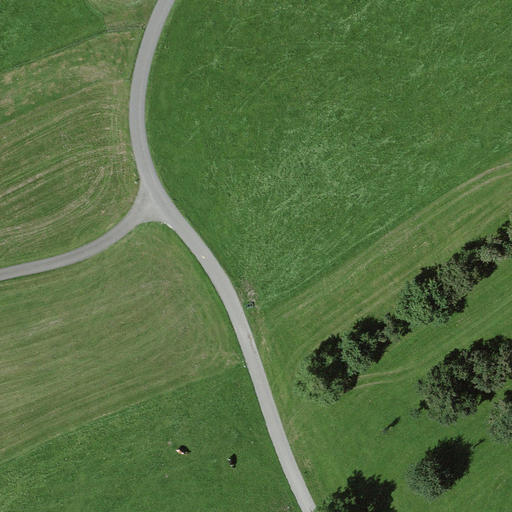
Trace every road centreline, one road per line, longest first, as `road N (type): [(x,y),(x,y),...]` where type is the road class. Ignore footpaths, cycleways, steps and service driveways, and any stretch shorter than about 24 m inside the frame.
road 1 (track): [(170,0),(153,34),(136,108),(144,166),(155,200),(228,292),(310,511)]
road 2 (track): [(0,276),(64,260),(125,230),(155,200)]
